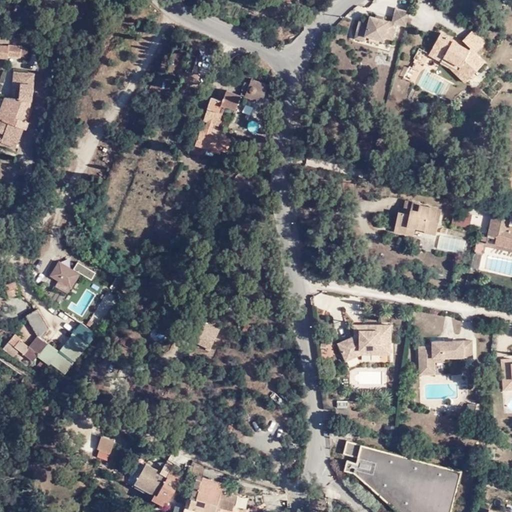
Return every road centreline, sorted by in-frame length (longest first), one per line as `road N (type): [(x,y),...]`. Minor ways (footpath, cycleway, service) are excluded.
road 1 (tertiary): [(293,67),(282,124),(283,215),(314,410),(314,466)]
road 2 (tertiary): [(161,0),(266,46),(293,67)]
